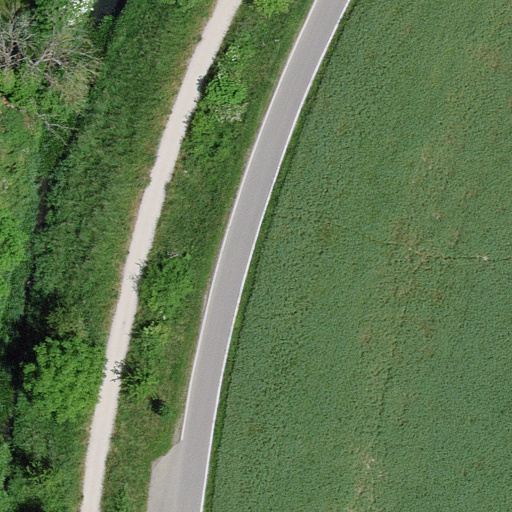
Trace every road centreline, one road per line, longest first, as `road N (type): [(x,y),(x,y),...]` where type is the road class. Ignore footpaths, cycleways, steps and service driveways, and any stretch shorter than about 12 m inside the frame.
road 1 (unclassified): [(332,0),(252,196),(218,322),(186,511)]
road 2 (track): [(235,0),(165,166),(115,386),(97,511)]
